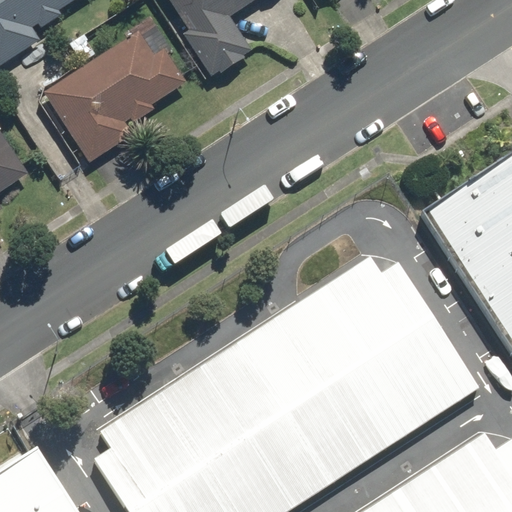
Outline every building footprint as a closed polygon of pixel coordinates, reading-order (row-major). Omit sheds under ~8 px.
[(0,0),(0,69),(2,72),(45,43),(36,31),(82,0),(0,0)] [(171,0),(190,29),(184,33),(215,81),(257,55),(234,18),(262,0),(171,0)] [(141,32),(46,95),(92,165),(137,135),(132,127),(158,110),(155,106),(189,84),(167,51),(158,57),(141,32)] [(0,215),(6,212),(0,203),(0,197),(32,175),(0,128),(0,215)] [(511,340),(511,163),(431,217),(511,340)] [(130,511),(291,511),(485,390),(406,266),(389,276),(379,260),(105,432),(117,450),(98,462),(130,511)] [(511,511),(511,446),(502,453),(489,434),(364,511),(511,511)] [(0,511),(64,511),(32,459),(0,479),(0,511)]
